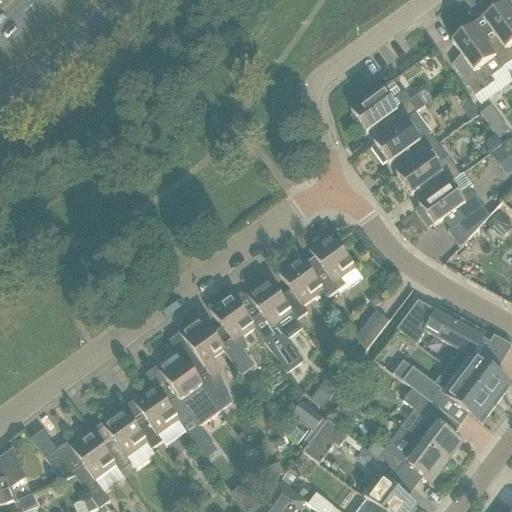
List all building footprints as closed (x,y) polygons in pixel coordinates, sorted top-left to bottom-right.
[(472,28),(472,29),(501,70),(511,62),(511,18),(503,6),(502,7),(498,2),(480,15),(484,20),(482,21),(494,38),(484,45),(472,28)] [(511,17),(504,5),(503,6),(511,18),(511,17)] [(472,29),(470,30),(468,28),(460,33),(462,35),(451,43),(463,61),(454,68),(452,66),(451,66),(474,98),(494,84),(490,78),(501,70),(472,29)] [(381,92),(393,84),(392,83),(350,113),(352,116),(350,118),(356,125),(358,124),(366,135),(383,123),(390,132),(373,145),(417,113),(422,110),(414,98),(409,102),(404,95),(390,104),(381,92)] [(498,142),(508,134),(489,108),(479,115),(494,136),(498,142)] [(412,135),(404,123),(417,113),(373,145),(374,147),(370,151),(382,167),(387,164),(388,166),(405,154),(412,164),(395,176),(436,147),(423,128),(412,135)] [(489,140),(487,150),(491,155),(502,147),(498,142),(494,136),(489,140)] [(426,154),(437,147),(436,147),(395,176),(397,179),(395,180),(401,188),(403,186),(411,198),(428,185),(435,195),(418,207),(418,208),(459,178),(446,160),(435,166),(426,154)] [(419,209),(414,212),(427,231),(432,227),(433,229),(442,222),(449,232),(447,234),(457,249),(465,240),(466,242),(467,242),(489,219),(468,191),(472,188),(462,175),(459,178),(418,208),(419,209)] [(467,242),(458,252),(475,268),(511,229),(511,215),(501,205),(489,219),(467,242)] [(361,280),(354,271),(331,238),(309,253),(314,260),(304,267),(299,260),(298,261),(327,301),(337,293),(340,296),(361,280)] [(327,301),(298,261),(278,276),(289,292),(280,299),(268,283),(267,284),(296,324),(307,315),(303,311),(322,295),(327,301)] [(231,297),(230,298),(255,332),(286,376),(301,366),(285,343),(302,332),(296,324),(267,284),(246,298),(258,315),(248,322),(234,301),(231,297)] [(199,320),(199,321),(224,356),(225,356),(238,375),(239,377),(251,369),(241,354),(245,351),(242,341),(255,332),(230,298),(209,313),(221,329),(211,336),(199,320)] [(417,304),(396,332),(417,348),(424,334),(425,334),(459,353),(470,359),(470,360),(471,360),(472,358),(482,340),(481,340),(435,315),(436,314),(434,314),(417,304)] [(366,353),(389,324),(376,314),(356,339),(366,353)] [(177,356),(201,389),(218,413),(231,404),(219,377),(223,374),(215,362),(224,356),(199,321),(178,336),(179,337),(190,352),(180,359),(177,356)] [(154,390),(178,424),(181,430),(192,422),(198,430),(219,415),(218,413),(201,389),(177,356),(156,371),(176,399),(166,406),(154,390)] [(472,363),(459,381),(469,388),(491,405),(495,408),(505,395),(501,392),(506,386),(507,386),(507,385),(484,368),(475,360),(472,363)] [(401,384),(411,392),(430,406),(438,395),(441,392),(433,387),(412,370),(401,384)] [(459,381),(445,400),(477,425),(478,424),(477,423),(483,416),(486,419),(495,408),(491,405),(469,388),(459,381)] [(156,439),(178,424),(154,390),(133,405),(144,421),(134,428),(123,412),(122,413),(146,447),(154,458),(155,457),(151,452),(160,445),(156,439)] [(318,391),(311,400),(322,409),(330,399),(318,391)] [(400,431),(400,433),(445,466),(459,447),(460,448),(460,447),(451,440),(457,432),(439,418),(442,415),(430,406),(411,392),(402,404),(413,412),(427,423),(413,441),(411,440),(400,431)] [(352,422),(364,405),(348,394),(336,412),(352,422)] [(313,435),(323,422),(302,406),(292,418),(313,435)] [(92,435),(90,436),(123,482),(124,482),(119,474),(130,467),(126,461),(146,447),(122,413),(101,428),(113,444),(103,451),(92,435)] [(325,425),(301,456),(317,467),(333,446),(338,449),(346,440),(325,425)] [(385,451),(376,463),(394,476),(403,465),(430,486),(431,485),(445,466),(400,433),(399,432),(388,447),(400,456),(397,460),(385,451)] [(103,496),(123,482),(90,436),(70,450),(82,467),(72,474),(76,479),(90,500),(98,511),(105,506),(109,503),(103,496)] [(25,481),(23,476),(12,451),(0,459),(0,511),(32,499),(31,498),(16,505),(10,490),(25,481)] [(369,458),(361,451),(354,461),(362,467),(386,486),(394,476),(376,463),(369,458)] [(76,479),(72,474),(56,452),(44,461),(61,484),(76,479)] [(289,486),(298,477),(290,471),(282,480),(289,486)] [(413,508),(386,487),(385,487),(378,482),(362,502),(364,504),(375,511),(409,511),(412,509),(413,509),(413,508)] [(258,511),(300,511),(305,505),(280,485),(274,492),(258,511)] [(244,492),(232,501),(239,511),(258,511),(249,499),(244,492)] [(335,511),(315,496),(306,507),(312,511),(375,511),(364,504),(358,511),(335,511)] [(33,511),(37,510),(32,499),(0,511),(33,511)]
